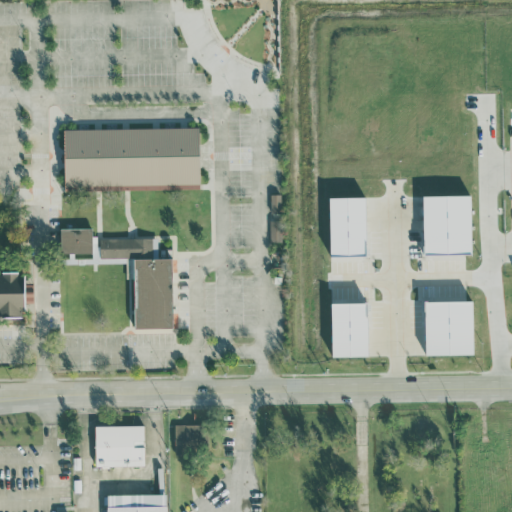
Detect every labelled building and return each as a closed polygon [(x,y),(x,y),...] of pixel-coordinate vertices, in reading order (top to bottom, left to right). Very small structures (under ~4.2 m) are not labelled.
[(63,187),(62,131),(197,127),(198,183),(63,187)] [(280,213),(279,193),(270,193),(271,213),(280,213)] [(422,197),(470,195),(472,248),(424,250),(422,197)] [(326,199),(362,198),(363,251),(327,252),(326,199)] [(269,240),(279,241),(280,217),(270,216),(269,240)] [(59,227),(90,226),(90,251),(59,252),(59,227)] [(133,328),(131,257),(100,258),(99,237),(150,235),(150,257),(171,256),(172,327),(133,328)] [(0,273),(20,273),(21,317),(0,317),(0,273)] [(422,301),(470,299),(472,352),(424,354),(422,301)] [(331,303),(367,303),(367,356),(331,356),(331,303)] [(207,423),(174,424),(174,450),(208,449),(207,423)] [(93,425),(145,424),(146,464),(95,465),(93,425)] [(166,511),(166,493),(106,494),(106,511),(166,511)]
